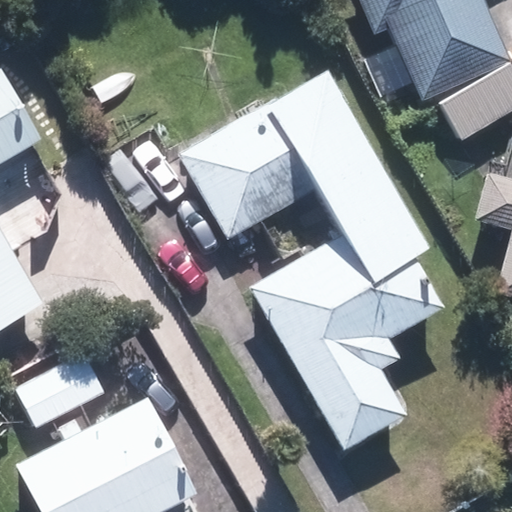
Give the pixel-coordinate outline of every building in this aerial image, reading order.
[(359,0),(373,31),(384,26),(419,101),(504,63),(475,0),(359,0)] [(419,248),(318,72),(173,154),(222,239),(308,190),(335,237),(246,289),(335,443),(394,410),(370,368),(389,358),(377,336),(434,303),(406,255),(419,248)] [(0,86),(0,326),(36,306),(0,243),(0,155),(30,138),(0,86)] [(511,297),(511,186),(486,180),(476,217),(510,226),(493,293),(511,297)] [(13,388),(34,425),(104,387),(83,349),(13,388)] [(13,467),(35,511),(152,511),(188,494),(140,401),(13,467)]
